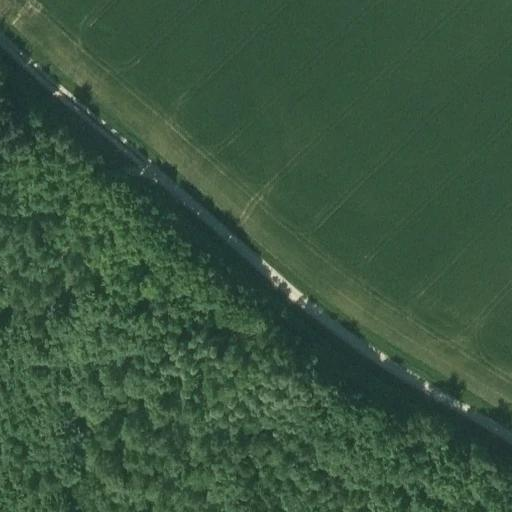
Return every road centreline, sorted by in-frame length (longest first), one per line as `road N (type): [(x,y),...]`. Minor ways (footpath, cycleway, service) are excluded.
road 1 (track): [(511,433),(315,310),(155,171)]
road 2 (track): [(155,171),(0,35)]
